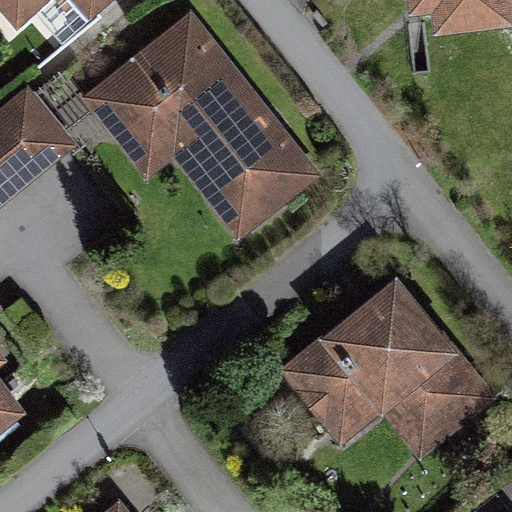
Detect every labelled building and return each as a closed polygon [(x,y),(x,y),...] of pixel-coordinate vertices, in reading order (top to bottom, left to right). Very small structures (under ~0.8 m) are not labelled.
[(0,0),(0,6),(14,28),(48,0),(76,0),(95,21),(117,0),(0,0)] [(168,150),(229,230),(311,169),(194,14),(89,93),(145,167),(168,150)] [(0,108),(0,198),(74,140),(29,85),(0,108)] [(279,369),(333,442),(384,404),(415,446),(490,391),(405,276),(279,369)] [(0,423),(21,405),(0,379),(0,364),(4,362),(0,357),(0,423)] [(130,511),(118,497),(99,511),(130,511)]
